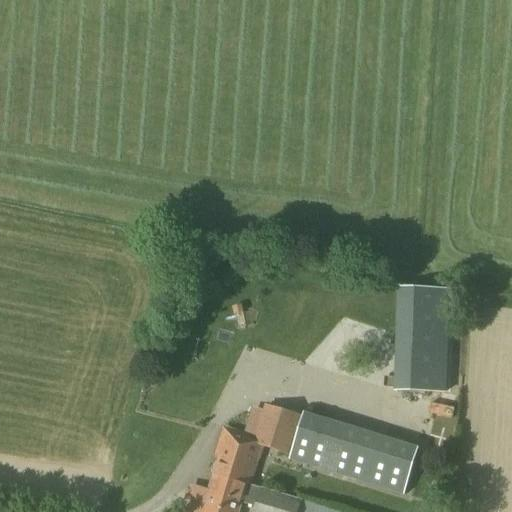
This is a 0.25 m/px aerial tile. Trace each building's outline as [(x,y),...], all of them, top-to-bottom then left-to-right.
[(405,285),(385,405),(431,412),(434,413),(440,375),(432,373),(447,281),(419,276),(409,274),(407,285),(405,285)] [(347,351),(348,331),(297,330),(296,362),(333,363),(333,351),(347,351)] [(220,458),(214,477),(248,487),(260,447),(287,455),(291,457),(303,418),(266,406),(255,439),(224,430),(216,457),(220,458)] [(419,449),(304,413),(303,418),(291,457),(289,461),(404,497),(419,449)] [(255,511),(297,511),(301,502),(263,491),(248,487),(214,477),(203,511),(238,511),(241,504),(257,508),(255,511)]
